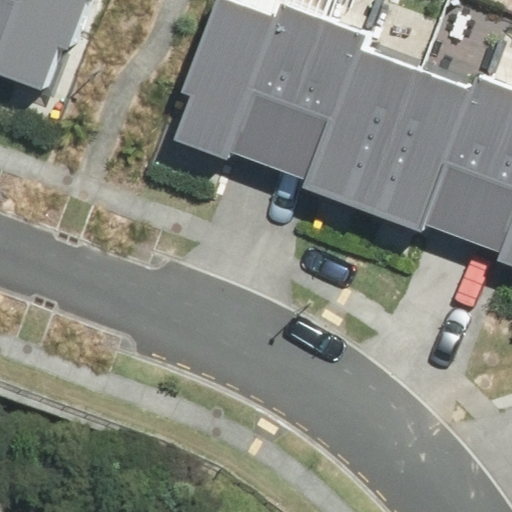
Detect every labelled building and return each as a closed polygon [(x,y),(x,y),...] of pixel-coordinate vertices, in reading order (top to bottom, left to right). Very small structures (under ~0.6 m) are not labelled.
[(75,0),(0,0),(0,61),(46,79),(75,0)] [(318,15),(281,0),(209,0),(161,120),(259,159),(318,15)] [(416,54),(318,15),(259,159),(357,199),(416,54)] [(511,98),(511,93),(416,54),(357,199),(455,239),(511,98)] [(511,98),(455,239),(511,261),(511,98)]
